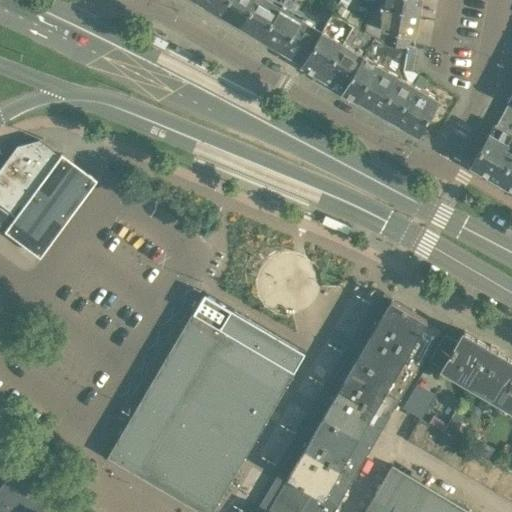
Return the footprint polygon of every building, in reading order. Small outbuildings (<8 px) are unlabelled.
[(229,0),(201,0),(200,2),(221,14),(229,0)] [(241,26),(255,0),(229,0),(221,14),(241,26)] [(281,6),(270,0),(255,0),(241,26),(262,38),(281,6)] [(359,0),(358,10),(367,12),(368,0),(359,0)] [(371,0),(366,31),(375,36),(384,41),(407,45),(408,45),(410,33),(415,33),(420,0),(378,0),(378,1),(371,0)] [(346,19),(351,11),(340,5),(335,13),(346,19)] [(262,38),(283,50),(302,19),(281,6),(262,38)] [(332,11),(321,30),(322,30),(304,62),(303,64),(324,76),(354,24),(346,19),(335,13),(332,11)] [(346,19),(354,24),(358,26),(362,17),(358,15),(351,11),(346,19)] [(322,30),(321,30),(302,19),(283,50),(304,62),(322,30)] [(375,36),(366,31),(358,26),(354,24),(324,76),(344,88),(375,36)] [(384,41),(375,36),(344,88),(393,116),(413,82),(402,76),(407,45),(384,41)] [(393,116),(419,132),(439,97),(413,82),(393,116)] [(511,105),(507,102),(496,123),(495,123),(472,162),(500,179),(511,156),(511,105)] [(0,201),(12,210),(17,213),(52,167),(19,143),(0,168),(0,201)] [(63,156),(6,233),(42,260),(99,183),(63,156)] [(511,156),(500,179),(511,185),(511,156)] [(12,210),(0,201),(0,220),(3,222),(12,210)] [(204,291),(113,448),(213,504),(218,495),(223,486),(287,375),(290,370),(303,347),(204,291)] [(391,297),(356,357),(406,386),(439,329),(424,321),(426,318),(391,297)] [(444,332),(431,355),(445,363),(444,364),(511,404),(511,357),(462,329),(456,339),(444,332)] [(390,415),(406,386),(356,357),(339,386),(390,415)] [(416,381),(406,407),(427,414),(436,389),(416,381)] [(372,445),(390,415),(339,386),(322,416),(372,445)] [(355,475),(372,445),(322,416),(305,445),(355,475)] [(407,438),(418,445),(430,424),(419,417),(407,438)] [(418,445),(430,452),(443,431),(430,424),(418,445)] [(430,452),(440,458),(453,437),(443,431),(430,452)] [(440,458),(451,464),(463,443),(453,437),(440,458)] [(461,470),(474,449),(463,443),(451,464),(461,470)] [(338,504),(355,475),(305,445),(288,475),(289,476),(338,504)] [(461,470),(472,476),(485,455),(474,449),(461,470)] [(472,476),(482,482),(495,461),(485,455),(472,476)] [(0,511),(45,511),(44,511),(64,486),(24,456),(0,487),(0,511)] [(482,482),(492,488),(505,467),(495,461),(482,482)] [(471,511),(392,464),(364,511),(471,511)] [(492,488),(504,495),(511,480),(511,471),(505,467),(492,488)] [(333,511),(338,504),(289,476),(270,507),(275,511),(276,510),(278,511),(333,511)]
